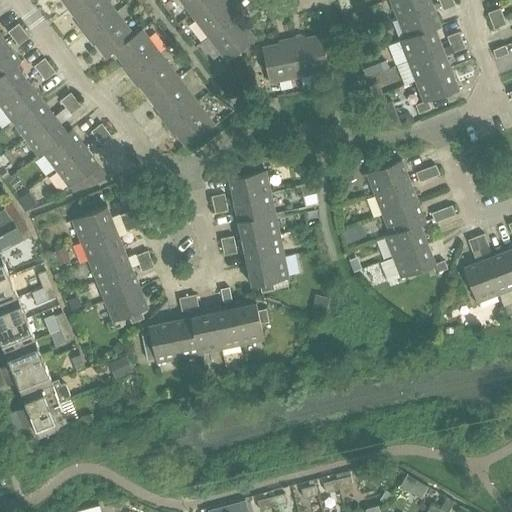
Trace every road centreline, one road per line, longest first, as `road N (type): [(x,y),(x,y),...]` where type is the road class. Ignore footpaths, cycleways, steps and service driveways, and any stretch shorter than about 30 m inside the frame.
road 1 (residential): [(134,192),(174,290),(214,280),(190,166)]
road 2 (residential): [(190,166),(251,125),(384,139),(434,123)]
road 3 (residential): [(190,166),(155,164),(17,0)]
road 4 (residential): [(434,123),(471,218),(511,203)]
